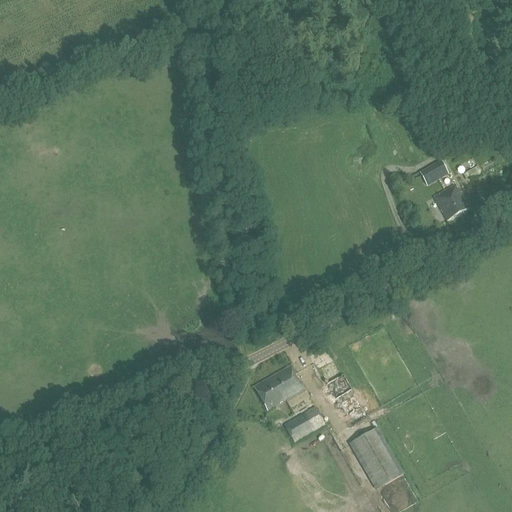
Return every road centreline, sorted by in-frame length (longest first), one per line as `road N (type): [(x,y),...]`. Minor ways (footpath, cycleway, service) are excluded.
road 1 (tertiary): [(0,470),(252,362),(511,219)]
road 2 (track): [(252,362),(196,0)]
road 3 (track): [(252,362),(161,511)]
